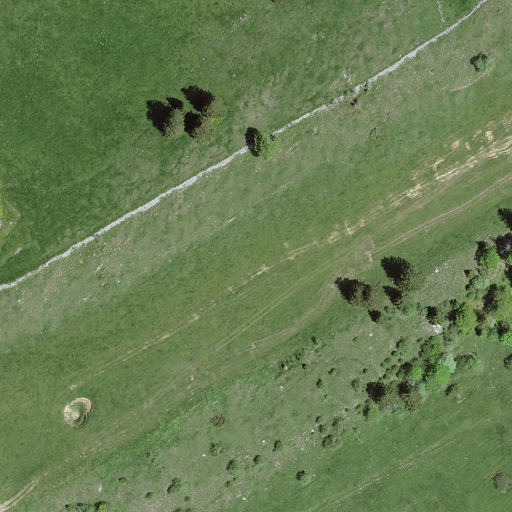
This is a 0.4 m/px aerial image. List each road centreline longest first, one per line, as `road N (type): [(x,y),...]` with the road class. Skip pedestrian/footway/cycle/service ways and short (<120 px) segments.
road 1 (track): [(0,507),(164,416),(209,354),(312,259),(511,138)]
road 2 (track): [(39,481),(74,396),(187,340),(260,284),(324,250)]
